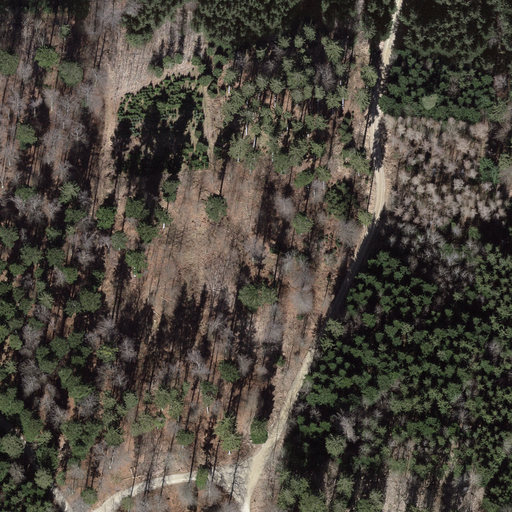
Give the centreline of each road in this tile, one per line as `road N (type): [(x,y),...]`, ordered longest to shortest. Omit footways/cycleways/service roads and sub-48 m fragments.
road 1 (track): [(399,0),(371,95),(381,161),(375,230),(319,346)]
road 2 (track): [(85,308),(103,0)]
road 3 (track): [(106,511),(85,308)]
road 4 (track): [(246,511),(241,484),(269,450),(319,346)]
